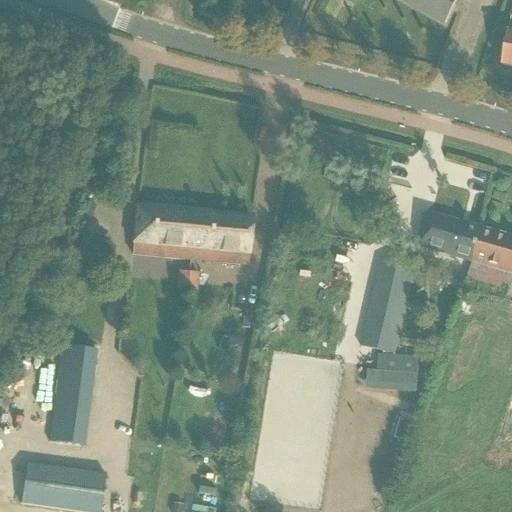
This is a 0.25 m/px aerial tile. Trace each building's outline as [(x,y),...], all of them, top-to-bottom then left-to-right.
[(399,0),(445,25),(458,0),(399,0)] [(507,33),(505,46),(501,66),(511,67),(511,7),(508,17),(510,18),(508,33),(507,33)] [(190,262),(191,250),(194,215),(194,214),(136,209),(132,245),(163,248),(162,259),(190,262)] [(191,250),(221,253),(219,265),(247,267),(252,220),(194,214),(194,215),(191,250)] [(426,214),(421,234),(418,247),(471,263),(480,229),(426,214)] [(511,236),(480,229),(471,263),(500,273),(511,275),(511,236)] [(359,303),(369,305),(359,348),(396,356),(415,272),(379,263),(373,288),(364,286),(359,303)] [(179,289),(200,290),(200,272),(179,271),(179,289)] [(61,347),(53,411),(48,443),(82,448),(87,416),(95,352),(61,347)] [(369,390),(391,391),(416,392),(418,357),(396,356),(378,354),(376,371),(371,371),(369,390)] [(100,511),(105,476),(26,464),(20,507),(58,511),(100,511)]
